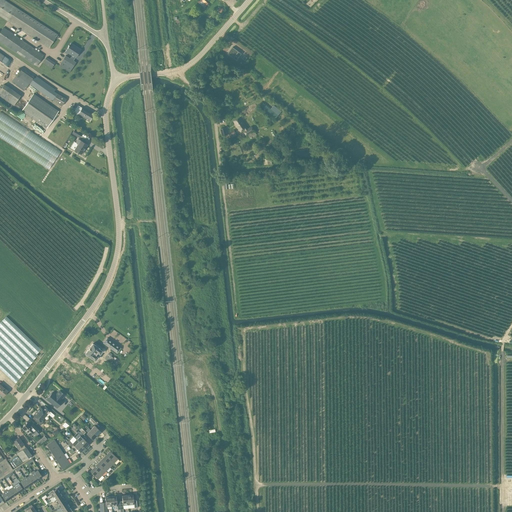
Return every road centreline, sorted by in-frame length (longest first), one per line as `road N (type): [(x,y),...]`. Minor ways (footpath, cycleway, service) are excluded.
road 1 (unclassified): [(47,368),(100,298),(115,261),(106,104),(117,81)]
road 2 (track): [(511,199),(390,82),(278,0)]
road 3 (unknown): [(497,511),(496,372),(511,319)]
road 4 (track): [(228,511),(214,395),(208,373),(194,372),(203,388)]
road 5 (unclassified): [(117,81),(188,65),(250,0)]
